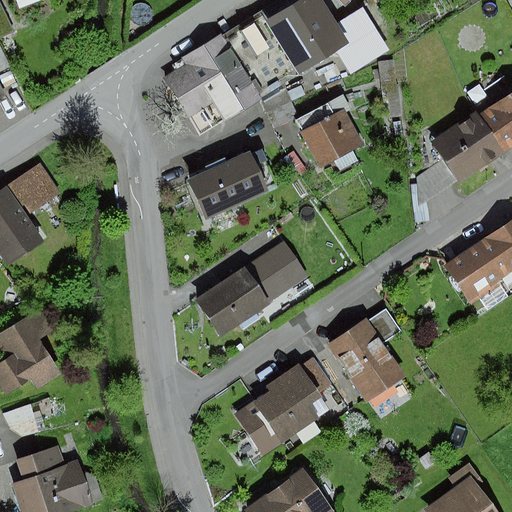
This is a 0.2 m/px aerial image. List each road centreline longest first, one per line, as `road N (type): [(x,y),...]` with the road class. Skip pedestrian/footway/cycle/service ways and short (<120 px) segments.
road 1 (residential): [(165,417),(511,180)]
road 2 (residential): [(139,69),(165,417)]
road 3 (residential): [(0,156),(139,69)]
